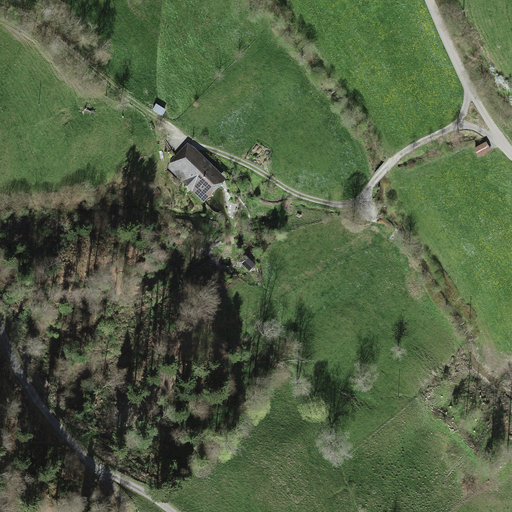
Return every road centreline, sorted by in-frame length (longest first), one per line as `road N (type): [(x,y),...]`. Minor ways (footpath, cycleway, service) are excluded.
road 1 (track): [(468,88),(457,125),(388,162),(355,202),(335,206),(184,139),(46,26),(0,7)]
road 2 (unclassified): [(172,511),(71,441),(17,366),(0,322)]
road 3 (unclassified): [(429,0),(463,80),(511,154)]
